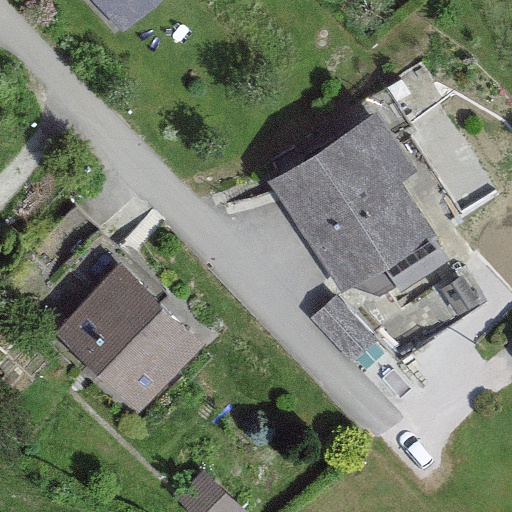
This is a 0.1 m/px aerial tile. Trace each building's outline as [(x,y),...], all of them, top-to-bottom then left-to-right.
[(147,0),(86,0),(115,30),(147,0)] [(265,185),(339,293),(431,231),(397,181),(414,169),(375,111),(265,185)] [(49,335),(138,411),(200,338),(112,263),(49,335)] [(373,344),(333,303),(312,323),(353,364),(373,344)] [(239,511),(202,474),(174,502),(184,511),(239,511)]
